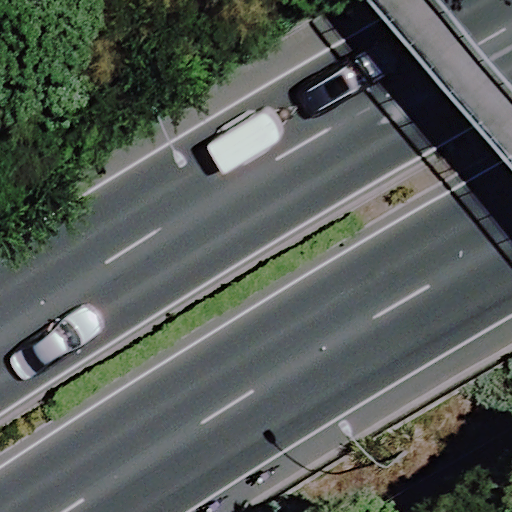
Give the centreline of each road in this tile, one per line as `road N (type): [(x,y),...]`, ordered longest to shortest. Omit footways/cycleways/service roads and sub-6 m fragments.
road 1 (primary): [(0,351),(459,57),(511,31)]
road 2 (primary): [(511,242),(242,397),(69,511)]
